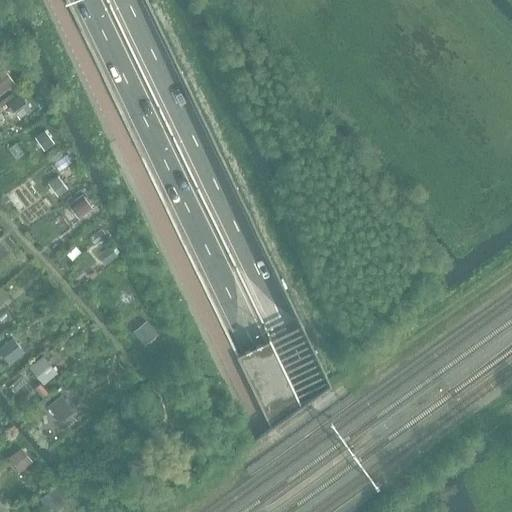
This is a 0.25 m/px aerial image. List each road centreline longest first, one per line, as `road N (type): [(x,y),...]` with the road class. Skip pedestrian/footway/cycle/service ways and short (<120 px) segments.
road 1 (primary): [(371,511),(127,0)]
road 2 (primary): [(86,0),(330,511)]
road 3 (track): [(511,270),(175,511)]
